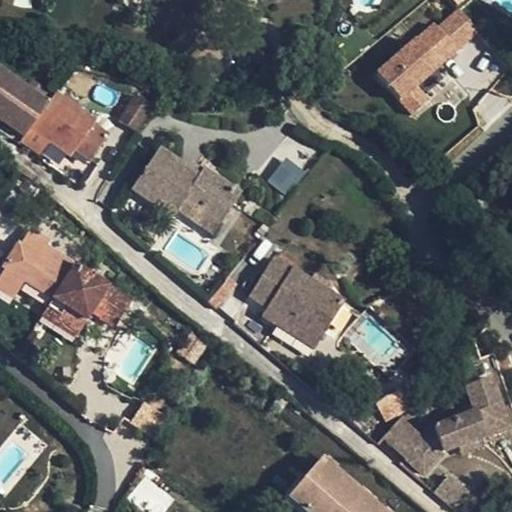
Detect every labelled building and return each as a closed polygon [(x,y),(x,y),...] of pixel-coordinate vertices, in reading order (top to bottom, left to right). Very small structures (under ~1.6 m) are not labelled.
[(419,84),(480,32),(455,3),(375,71),(413,115),(432,98),(419,84)] [(0,121),(21,135),(28,127),(68,155),(71,150),(87,160),(105,134),(90,123),(92,120),(53,92),(46,101),(0,68),(0,121)] [(131,109),(116,132),(129,141),(145,118),(131,109)] [(194,175),(183,167),(155,149),(130,189),(168,215),(172,210),(179,200),(215,224),(236,195),(199,169),(194,175)] [(267,181),(286,194),(303,171),(284,158),(267,181)] [(187,162),(183,167),(194,175),(199,169),(187,162)] [(209,234),(215,224),(179,200),(172,210),(209,234)] [(53,255),(49,263),(57,267),(61,261),(53,255)] [(112,296),(105,307),(101,315),(116,323),(131,296),(64,257),(61,261),(57,267),(49,263),(37,256),(23,278),(51,296),(64,303),(59,311),(81,324),(95,301),(101,291),(112,296)] [(247,296),(264,306),(317,339),(340,302),(269,259),(247,296)] [(95,301),(105,307),(112,296),(101,291),(95,301)] [(75,336),(81,324),(59,311),(64,303),(51,296),(40,313),(75,336)] [(310,348),(317,339),(264,306),(258,317),(310,348)] [(440,453),(509,431),(491,381),(468,390),(476,414),(428,430),(405,459),(422,473),(440,453)] [(379,511),(318,460),(288,498),(304,511),(379,511)]
